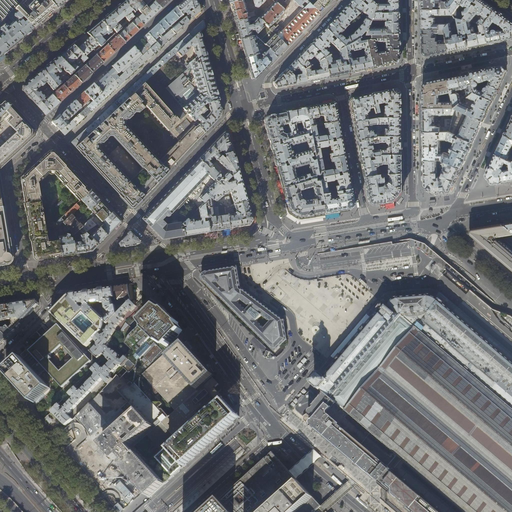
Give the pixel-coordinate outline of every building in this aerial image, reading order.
[(15,9),(18,6),(12,0),(0,0),(0,23),(3,21),(7,16),(15,9)] [(51,2),(49,0),(23,0),(18,6),(15,9),(23,17),(27,21),(34,28),(35,27),(41,22),(56,9),(57,8),(51,2)] [(53,0),(51,2),(57,8),(67,1),(67,0),(53,0)] [(151,0),(150,0),(125,0),(124,1),(134,13),(136,11),(135,9),(136,9),(137,9),(139,12),(141,10),(142,9),(145,5),(141,1),(141,0),(143,0),(147,4),(151,0)] [(183,0),(178,5),(176,6),(184,18),(185,17),(198,5),(197,0),(183,0)] [(234,0),(230,4),(232,9),(233,13),(236,22),(256,16),(255,12),(253,12),(247,14),(243,0),(252,0),(255,7),(258,8),(265,0),(234,0)] [(272,0),(275,2),(259,19),(265,25),(268,28),(288,7),(280,0),(272,0)] [(293,0),(303,10),(280,34),(279,33),(277,36),(287,46),(296,38),(309,23),(319,13),(305,0),(293,0)] [(305,0),(319,13),(325,7),(327,5),(325,3),(327,1),(326,0),(305,0)] [(352,0),(351,1),(346,6),(350,10),(352,8),(353,9),(358,13),(360,11),(361,10),(360,9),(362,8),(363,8),(362,9),(362,10),(362,11),(366,15),(367,15),(368,16),(365,17),(364,20),(370,22),(370,21),(373,14),(358,0),(352,0)] [(378,0),(358,0),(373,14),(376,6),(370,0),(376,0),(378,1),(378,0)] [(397,2),(397,0),(386,0),(387,4),(377,4),(376,6),(373,14),(398,13),(397,2)] [(422,0),(423,4),(423,10),(450,10),(447,3),(447,2),(442,2),(442,1),(441,0),(438,0),(422,0)] [(450,0),(449,2),(447,3),(450,10),(457,0),(450,0)] [(457,0),(450,10),(455,19),(457,20),(464,21),(475,5),(476,3),(478,0),(457,0)] [(484,0),(478,0),(476,3),(479,5),(477,7),(475,5),(464,21),(471,22),(477,14),(477,13),(478,12),(478,13),(478,14),(480,16),(481,16),(482,15),(483,16),(478,24),(480,24),(485,25),(491,18),(489,17),(489,16),(490,14),(492,16),(497,9),(489,4),(484,0)] [(134,13),(124,1),(112,12),(101,21),(114,34),(115,34),(116,33),(121,28),(124,26),(135,16),(136,15),(134,13)] [(153,16),(162,8),(155,1),(145,10),(144,9),(143,10),(142,9),(141,10),(139,12),(136,15),(135,16),(143,25),(146,23),(153,16)] [(200,11),(198,5),(185,17),(189,21),(195,15),(200,11)] [(178,23),(184,18),(176,6),(168,14),(154,27),(147,33),(157,43),(164,36),(171,30),(178,23)] [(359,14),(358,13),(353,9),(352,8),(350,10),(346,6),(343,10),(340,13),(334,19),(338,23),(336,25),(338,26),(337,27),(341,31),(342,31),(344,29),(345,28),(347,25),(348,23),(351,20),(353,19),(355,17),(356,17),(359,14)] [(15,9),(7,16),(13,22),(8,26),(3,21),(0,23),(0,56),(4,54),(5,52),(21,39),(34,28),(27,21),(24,23),(21,19),(23,17),(15,9)] [(497,9),(492,16),(491,18),(485,25),(486,31),(491,30),(490,28),(494,23),(495,23),(496,23),(498,24),(497,26),(498,28),(499,27),(501,26),(504,23),(507,24),(510,19),(502,13),(497,9)] [(445,30),(450,24),(454,19),(455,19),(450,10),(423,10),(423,20),(423,30),(445,30)] [(398,23),(398,13),(373,14),(370,21),(384,21),(384,23),(383,23),(383,24),(383,25),(383,26),(384,26),(384,28),(367,28),(366,32),(365,36),(369,36),(398,35),(398,25),(398,23)] [(135,33),(143,25),(135,16),(124,26),(126,28),(123,30),(121,28),(116,33),(125,42),(135,33)] [(255,36),(265,25),(259,19),(256,16),(236,22),(238,31),(241,40),(255,36)] [(185,17),(184,18),(178,23),(182,28),(184,25),(189,21),(185,17)] [(330,24),(325,28),(344,47),(351,43),(348,37),(346,38),(345,39),(345,40),(344,40),(344,39),(344,38),(340,35),(339,35),(338,35),(337,35),(337,34),(338,33),(339,33),(341,31),(337,27),(338,26),(336,25),(338,23),(334,19),(330,24)] [(367,28),(370,22),(364,20),(364,19),(362,23),(363,24),(362,25),(361,25),(358,29),(354,32),(354,33),(354,34),(352,36),(352,35),(351,35),(348,37),(351,43),(358,39),(360,38),(360,37),(363,34),(364,33),(365,32),(366,32),(367,28)] [(504,23),(501,26),(506,30),(506,31),(501,31),(502,41),(511,39),(511,38),(511,20),(510,19),(507,24),(504,23)] [(467,37),(464,21),(457,20),(460,35),(459,36),(459,35),(458,34),(455,35),(454,36),(452,37),(450,24),(445,30),(447,40),(450,40),(451,43),(448,44),(450,52),(460,50),(469,48),(468,40),(465,41),(464,37),(467,37)] [(95,26),(87,32),(100,46),(105,42),(106,42),(102,37),(107,33),(110,37),(114,34),(101,21),(95,26)] [(199,32),(200,32),(205,27),(204,24),(203,21),(194,29),(188,34),(192,39),(196,35),(195,34),(198,31),(199,32)] [(471,22),(464,21),(467,37),(468,40),(469,48),(479,46),(482,45),(489,44),(486,31),(485,25),(480,24),(481,32),(475,33),(474,27),(472,28),(471,22)] [(178,31),(182,28),(178,23),(171,30),(175,34),(178,31)] [(270,30),(268,28),(265,25),(255,36),(267,47),(270,50),(275,57),(276,58),(281,52),(287,46),(277,36),(275,34),(270,30)] [(318,36),(310,44),(324,58),(330,55),(334,53),(333,51),(328,53),(324,48),(329,43),(331,43),(338,50),(344,47),(325,28),(318,36)] [(171,37),(175,34),(171,30),(164,36),(168,40),(171,37)] [(445,30),(423,30),(423,42),(423,46),(423,53),(428,56),(436,55),(438,54),(450,52),(448,44),(447,40),(445,30)] [(491,30),(486,31),(489,44),(495,42),(502,41),(501,31),(498,31),(497,31),(495,31),(494,31),(493,32),(491,32),(491,30)] [(80,38),(73,44),(85,56),(93,48),(94,49),(94,50),(95,51),(100,46),(87,32),(80,38)] [(200,32),(199,32),(196,35),(192,39),(185,45),(178,52),(174,56),(175,57),(176,57),(179,59),(189,50),(188,49),(191,47),(192,47),(195,56),(189,61),(191,63),(184,69),(186,71),(200,58),(206,56),(203,43),(200,32)] [(125,42),(116,33),(115,34),(114,34),(110,37),(106,42),(105,42),(114,52),(119,48),(125,42)] [(152,47),(157,43),(147,33),(143,37),(140,40),(135,45),(128,51),(127,51),(116,62),(112,66),(118,73),(119,74),(120,72),(119,70),(120,69),(122,71),(119,74),(121,76),(122,75),(129,68),(136,62),(143,55),(144,55),(150,49),(152,47)] [(185,45),(192,39),(188,34),(185,37),(181,41),(185,45)] [(398,38),(398,35),(369,36),(369,39),(369,41),(371,41),(373,42),(384,42),(384,47),(388,47),(388,50),(398,50),(398,45),(398,38)] [(164,44),(168,40),(164,36),(157,43),(161,47),(164,44)] [(255,36),(241,40),(246,58),(260,54),(267,47),(255,36)] [(365,41),(359,42),(358,39),(351,43),(344,47),(350,73),(359,71),(371,68),(365,41)] [(178,52),(185,45),(181,41),(178,44),(174,47),(178,52)] [(369,41),(365,41),(371,68),(382,66),(394,64),(398,59),(398,50),(388,50),(388,47),(384,47),(384,51),(375,53),(374,47),(373,42),(371,41),(369,41)] [(114,52),(105,42),(100,46),(95,51),(94,52),(103,62),(108,58),(114,52)] [(157,43),(152,47),(150,49),(154,53),(158,50),(161,47),(157,43)] [(87,58),(85,56),(73,44),(66,50),(59,56),(74,70),(83,62),(87,58)] [(319,61),(324,58),(310,44),(302,52),(294,60),(304,69),(317,62),(319,61)] [(174,56),(178,52),(174,47),(171,50),(167,54),(171,58),(174,56)] [(267,47),(260,54),(271,64),(273,61),(276,58),(275,57),(270,50),(267,47)] [(350,73),(344,47),(338,50),(336,51),(338,55),(339,55),(340,58),(339,58),(338,60),(332,61),(330,55),(324,58),(328,77),(338,75),(350,73)] [(154,53),(150,49),(144,55),(143,55),(147,59),(150,56),(154,53)] [(94,52),(87,58),(83,62),(93,72),(97,67),(103,62),(94,52)] [(164,65),(171,58),(167,54),(164,56),(160,60),(164,65)] [(260,54),(246,58),(247,62),(248,67),(252,79),(255,80),(263,72),(271,64),(260,54)] [(147,59),(143,55),(136,62),(140,66),(143,63),(147,59)] [(72,72),(74,70),(59,56),(49,65),(34,77),(23,86),(23,90),(29,97),(36,105),(44,98),(46,96),(41,90),(40,90),(39,90),(38,90),(37,90),(37,89),(38,88),(39,88),(42,85),(43,86),(45,84),(45,83),(46,82),(47,82),(53,90),(61,82),(59,79),(60,78),(58,75),(56,76),(55,75),(55,74),(58,71),(59,73),(60,73),(61,72),(62,71),(60,70),(62,68),(64,68),(64,70),(66,72),(67,72),(70,74),(72,72)] [(212,75),(206,56),(200,58),(186,71),(182,74),(185,77),(189,81),(186,84),(186,86),(188,87),(185,89),(177,79),(165,89),(175,99),(177,97),(180,101),(178,103),(187,113),(190,117),(206,103),(219,100),(216,90),(212,75)] [(328,77),(324,58),(319,61),(320,64),(319,65),(317,63),(317,62),(304,69),(306,82),(316,80),(328,77)] [(157,71),(164,65),(160,60),(158,62),(153,66),(157,71)] [(306,82),(304,69),(294,60),(290,65),(286,69),(292,75),(297,68),(300,72),(300,74),(292,76),(294,84),(300,83),(306,82)] [(83,62),(74,70),(72,72),(81,82),(87,77),(93,72),(83,62)] [(140,66),(136,62),(129,68),(133,72),(136,69),(140,66)] [(116,75),(118,73),(112,66),(102,74),(93,83),(102,93),(108,87),(115,81),(121,76),(119,74),(117,76),(116,75)] [(153,75),(157,71),(153,66),(151,69),(146,73),(150,77),(153,75)] [(485,77),(486,81),(490,80),(490,81),(491,81),(489,84),(493,86),(498,89),(507,71),(503,66),(495,68),(488,69),(489,75),(486,75),(485,77)] [(133,72),(129,68),(122,75),(126,79),(129,76),(133,72)] [(292,76),(292,75),(286,69),(279,77),(273,82),(273,83),(276,88),(284,87),(294,84),(292,76)] [(478,71),(470,73),(475,93),(478,94),(480,90),(478,89),(478,87),(478,86),(479,85),(479,84),(480,83),(484,82),(486,81),(485,77),(486,75),(489,75),(488,69),(478,71)] [(81,82),(72,72),(70,74),(67,77),(65,79),(61,82),(53,90),(51,91),(51,92),(60,102),(64,98),(75,88),(81,82)] [(146,82),(150,77),(146,73),(144,75),(139,79),(143,84),(146,82)] [(465,74),(459,75),(463,93),(465,93),(464,91),(464,89),(466,88),(468,87),(468,90),(467,90),(468,98),(475,93),(470,73),(466,74),(465,74)] [(122,75),(121,76),(115,81),(119,85),(123,82),(126,79),(122,75)] [(454,76),(449,78),(452,92),(452,95),(453,99),(454,102),(455,108),(461,103),(459,93),(457,93),(457,90),(460,89),(461,93),(462,93),(463,93),(459,75),(454,76)] [(452,92),(449,78),(438,80),(427,82),(423,87),(424,95),(424,109),(455,108),(454,102),(443,102),(440,102),(440,95),(452,92)] [(136,90),(143,84),(139,79),(136,83),(132,86),(136,90)] [(116,88),(119,85),(115,81),(108,87),(112,92),(116,88)] [(181,119),(158,96),(146,82),(143,84),(136,90),(134,93),(141,101),(140,103),(143,107),(146,105),(146,106),(147,104),(170,129),(180,140),(162,159),(160,161),(168,170),(178,160),(198,139),(204,132),(198,125),(194,121),(190,117),(187,113),(181,119)] [(88,88),(84,91),(91,98),(92,100),(93,101),(94,100),(96,98),(93,95),(94,94),(95,94),(96,93),(96,92),(99,96),(101,94),(102,93),(93,83),(88,88)] [(495,95),(498,89),(493,86),(489,84),(487,87),(486,88),(485,89),(485,91),(485,92),(484,92),(480,90),(478,94),(493,101),(495,95)] [(134,93),(136,90),(132,86),(129,89),(125,92),(129,97),(134,93)] [(109,94),(112,92),(108,87),(102,93),(101,94),(105,98),(109,94)] [(389,102),(384,103),(385,104),(385,106),(384,106),(384,110),(384,114),(381,114),(379,114),(379,118),(399,118),(399,105),(399,97),(399,93),(394,89),(386,91),(389,102)] [(88,100),(91,98),(84,91),(80,95),(75,100),(84,110),(87,107),(91,103),(88,100)] [(377,93),(370,94),(373,108),(374,112),(376,118),(379,118),(379,114),(381,114),(381,112),(379,113),(377,104),(384,103),(389,102),(386,91),(382,92),(377,93)] [(60,102),(51,92),(49,93),(51,96),(46,100),(44,98),(36,105),(40,109),(46,115),(53,109),(60,102)] [(123,103),(129,97),(125,92),(122,95),(118,99),(123,103)] [(98,172),(108,182),(117,192),(127,202),(132,208),(133,208),(145,196),(147,194),(159,182),(162,178),(169,171),(168,170),(160,161),(162,159),(127,123),(137,114),(138,112),(139,112),(144,107),(143,107),(140,103),(141,101),(134,93),(129,97),(123,103),(116,110),(109,116),(101,123),(94,129),(87,135),(75,147),(81,153),(89,162),(98,172)] [(478,94),(475,93),(468,98),(476,101),(473,108),(462,103),(461,103),(455,108),(483,121),(489,110),(493,101),(478,94)] [(101,94),(99,96),(96,98),(94,100),(98,104),(100,102),(105,98),(101,94)] [(369,109),(373,108),(370,94),(361,96),(360,96),(352,98),(351,99),(350,101),(352,112),(353,117),(354,122),(368,120),(366,114),(369,109)] [(116,110),(123,103),(118,99),(114,102),(111,105),(116,110)] [(70,104),(66,108),(75,118),(77,116),(79,114),(76,112),(79,109),(82,112),(84,110),(75,100),(72,102),(70,104)] [(94,100),(93,101),(92,102),(91,103),(87,107),(91,111),(94,108),(98,104),(94,100)] [(199,121),(200,121),(201,122),(198,125),(204,132),(204,133),(211,126),(219,118),(221,108),(220,104),(219,100),(206,103),(190,117),(194,121),(198,118),(198,119),(198,120),(199,121)] [(0,105),(0,114),(12,103),(11,103),(9,101),(6,101),(0,105)] [(316,106),(318,116),(322,116),(324,117),(325,122),(319,123),(320,125),(338,121),(337,112),(336,111),(335,104),(332,102),(326,103),(325,104),(316,106)] [(0,206),(5,206),(3,196),(1,181),(0,177),(0,168),(4,165),(18,152),(31,140),(39,133),(31,125),(24,116),(17,109),(12,103),(0,114),(0,206)] [(109,116),(116,110),(111,105),(108,108),(104,112),(109,116)] [(311,107),(305,108),(309,127),(315,126),(320,125),(319,123),(314,124),(314,120),(318,119),(318,116),(316,106),(311,107)] [(87,107),(84,110),(82,112),(80,113),(84,117),(87,115),(91,111),(87,107)] [(61,131),(75,118),(66,108),(58,115),(51,121),(56,126),(61,131)] [(305,108),(294,110),(285,112),(288,124),(289,126),(292,138),(307,134),(310,133),(309,127),(305,108)] [(454,115),(455,108),(424,109),(424,117),(424,120),(424,132),(450,132),(453,119),(445,119),(445,127),(437,127),(437,126),(435,126),(435,122),(436,122),(436,121),(438,121),(438,115),(454,115)] [(483,121),(455,108),(454,115),(453,119),(450,132),(473,143),(478,132),(480,129),(482,124),(483,121)] [(101,123),(109,116),(104,112),(101,115),(97,118),(101,123)] [(288,124),(285,112),(280,113),(267,116),(264,121),(268,136),(270,144),(278,142),(279,142),(278,139),(281,138),(281,141),(292,138),(289,126),(287,127),(288,130),(287,130),(288,133),(286,134),(283,125),(288,124)] [(77,116),(75,118),(61,131),(63,133),(64,135),(74,126),(81,120),(77,116)] [(94,129),(101,123),(97,118),(94,121),(90,124),(94,129)] [(376,118),(372,119),(368,120),(354,122),(355,130),(357,141),(377,137),(377,133),(373,133),(372,131),(370,129),(367,130),(367,131),(366,130),(366,129),(366,128),(365,127),(366,126),(368,127),(370,127),(371,125),(376,124),(376,118)] [(399,118),(379,118),(376,118),(376,124),(376,126),(377,130),(377,133),(377,137),(378,137),(381,137),(380,131),(382,131),(382,125),(385,125),(385,127),(388,127),(388,129),(384,129),(384,137),(399,137),(399,127),(399,118)] [(340,129),(338,121),(320,125),(320,126),(322,126),(324,126),(324,128),(325,128),(327,128),(328,135),(326,136),(325,135),(317,136),(315,126),(309,127),(310,133),(311,136),(312,142),(315,141),(316,143),(331,140),(331,138),(334,138),(335,140),(341,138),(340,129)] [(87,135),(94,129),(90,124),(86,128),(83,131),(87,135)] [(75,147),(87,135),(83,131),(79,135),(77,136),(71,142),(73,144),(75,147)] [(211,146),(199,159),(209,168),(212,165),(208,161),(213,156),(214,157),(213,159),(216,161),(222,155),(221,155),(233,151),(232,146),(231,142),(228,133),(225,132),(211,146)] [(450,132),(424,132),(424,140),(424,147),(441,146),(441,140),(448,140),(450,132)] [(473,143),(450,132),(448,140),(455,143),(452,149),(467,156),(472,145),(473,143)] [(279,145),(278,142),(270,144),(275,160),(277,166),(284,164),(284,162),(287,161),(287,163),(310,157),(312,156),(311,153),(312,153),(314,152),(312,146),(312,145),(312,144),(312,142),(311,136),(308,136),(307,136),(307,134),(292,138),(281,141),(282,144),(279,145)] [(511,138),(505,135),(501,144),(496,154),(509,160),(510,157),(509,156),(508,154),(511,146),(511,138)] [(378,137),(377,137),(357,141),(359,150),(360,159),(379,156),(379,149),(374,150),(374,148),(372,149),(371,144),(378,143),(378,137)] [(378,143),(378,144),(378,146),(379,149),(379,156),(399,156),(399,155),(399,146),(399,137),(384,137),(381,137),(378,137),(378,143)] [(343,147),(341,138),(335,140),(335,141),(332,142),(331,140),(316,143),(316,145),(312,146),(314,152),(314,155),(315,160),(315,161),(321,160),(319,149),(327,147),(327,146),(330,146),(331,153),(330,153),(329,154),(329,157),(328,157),(326,158),(326,159),(345,155),(343,147)] [(441,153),(441,146),(424,147),(424,154),(424,161),(444,161),(445,153),(441,153)] [(450,155),(445,153),(444,161),(461,169),(462,167),(467,156),(452,149),(451,150),(451,151),(452,152),(450,155)] [(79,177),(56,151),(54,153),(52,152),(51,152),(50,152),(49,151),(28,170),(20,177),(22,185),(24,198),(27,217),(30,235),(33,254),(33,256),(35,256),(37,258),(37,260),(47,258),(62,256),(61,251),(59,240),(48,241),(38,182),(48,173),(55,174),(80,201),(81,199),(91,190),(88,186),(79,177)] [(222,155),(216,161),(212,165),(209,168),(205,171),(215,181),(220,187),(226,181),(223,178),(225,176),(225,178),(226,178),(227,180),(238,169),(237,163),(233,151),(221,155),(222,155)] [(511,161),(509,160),(496,154),(494,159),(491,165),(486,176),(492,185),(503,183),(511,181),(511,161)] [(346,164),(345,155),(326,159),(324,159),(324,160),(325,160),(326,161),(327,163),(331,162),(333,162),(335,169),(332,170),(331,169),(323,170),(321,160),(315,161),(318,175),(321,175),(322,177),(348,172),(346,164)] [(380,164),(379,156),(360,159),(362,167),(364,178),(381,175),(381,173),(380,164)] [(399,156),(379,156),(380,164),(386,164),(387,165),(387,170),(386,170),(386,173),(381,173),(381,175),(399,174),(399,165),(399,156)] [(287,166),(285,166),(285,164),(284,164),(277,166),(279,175),(283,188),(290,186),(290,184),(289,184),(289,183),(291,183),(292,185),(295,184),(307,181),(307,178),(309,177),(310,180),(315,179),(316,178),(315,176),(318,175),(315,161),(315,160),(312,160),(311,158),(310,157),(287,163),(287,166)] [(145,221),(154,230),(163,239),(172,238),(184,236),(182,223),(187,218),(191,214),(192,215),(198,208),(204,203),(199,198),(215,181),(205,171),(209,168),(199,159),(190,168),(186,172),(177,181),(166,194),(161,199),(155,206),(142,219),(145,221)] [(443,166),(444,161),(424,161),(424,172),(424,176),(424,186),(428,189),(434,194),(437,194),(440,177),(438,177),(438,174),(441,174),(442,168),(443,166)] [(461,169),(444,161),(443,166),(446,167),(444,170),(442,168),(441,174),(440,177),(437,194),(443,193),(447,192),(451,192),(453,187),(458,175),(461,169)] [(238,169),(227,180),(226,181),(220,187),(215,181),(199,198),(204,203),(209,197),(226,207),(230,205),(231,205),(229,196),(224,198),(221,200),(220,198),(228,191),(230,190),(234,204),(247,200),(243,186),(238,169)] [(348,172),(322,177),(322,179),(319,180),(319,181),(321,194),(329,193),(336,192),(351,189),(349,181),(348,172)] [(399,174),(381,175),(382,178),(388,178),(388,181),(385,185),(382,185),(384,203),(385,203),(392,201),(395,197),(400,192),(399,184),(399,174)] [(381,175),(364,178),(366,190),(368,201),(373,205),(384,203),(382,185),(382,178),(381,175)] [(292,185),(290,186),(283,188),(286,200),(289,210),(299,216),(311,215),(325,212),(321,194),(319,181),(316,181),(315,179),(310,180),(307,181),(295,184),(295,188),(293,189),(292,185)] [(352,197),(351,189),(336,192),(337,196),(329,197),(329,193),(321,194),(325,212),(338,210),(350,208),(353,203),(352,197)] [(80,224),(74,218),(75,217),(72,214),(80,207),(76,203),(57,222),(66,232),(67,232),(67,233),(70,234),(72,234),(76,234),(79,234),(80,235),(84,233),(86,232),(94,226),(96,225),(98,224),(102,221),(112,212),(102,201),(99,198),(91,190),(81,199),(85,204),(84,205),(87,208),(88,207),(93,212),(91,214),(92,215),(90,217),(91,218),(83,226),(80,223),(80,224)] [(210,221),(207,221),(209,232),(218,230),(230,228),(226,207),(209,197),(204,203),(206,217),(209,217),(210,219),(210,221)] [(392,201),(385,203),(385,205),(392,204),(397,198),(395,197),(392,201)] [(250,212),(247,200),(234,204),(231,205),(232,208),(235,208),(236,211),(235,212),(235,213),(233,213),(233,212),(232,211),(231,211),(230,205),(226,207),(230,228),(240,227),(250,225),(253,220),(250,212)] [(206,217),(204,203),(198,208),(200,218),(199,218),(199,217),(198,217),(197,217),(197,218),(197,219),(197,220),(193,221),(193,219),(189,220),(188,220),(187,219),(187,218),(182,223),(184,236),(196,234),(209,232),(207,221),(204,222),(203,218),(206,217)] [(0,265),(6,265),(6,263),(7,262),(8,261),(9,260),(10,259),(11,258),(11,257),(13,258),(12,253),(10,238),(8,225),(5,211),(5,206),(0,206),(0,265)] [(113,211),(112,212),(102,221),(98,224),(99,225),(100,227),(107,235),(108,234),(121,221),(118,218),(119,217),(113,211)] [(65,233),(66,232),(57,222),(56,223),(58,234),(60,234),(60,232),(64,231),(65,233)] [(511,222),(503,224),(511,231),(511,222)] [(473,237),(511,269),(511,250),(500,241),(499,242),(497,240),(498,239),(497,238),(497,237),(496,236),(498,234),(499,235),(511,233),(511,231),(503,224),(499,224),(483,227),(473,228),(470,232),(470,233),(470,234),(473,237)] [(97,229),(96,228),(97,228),(94,226),(86,232),(98,244),(106,237),(107,235),(100,227),(97,229)] [(119,243),(121,246),(131,245),(137,244),(139,240),(136,237),(135,236),(130,231),(127,235),(119,243)] [(72,237),(72,234),(70,234),(67,233),(67,232),(66,235),(58,236),(59,240),(61,251),(62,256),(73,254),(75,254),(73,242),(73,240),(70,240),(70,237),(72,237)] [(84,233),(80,235),(81,241),(73,242),(75,254),(77,253),(92,251),(98,245),(98,244),(86,232),(84,233)] [(284,322),(285,321),(283,319),(283,320),(244,290),(242,288),(241,289),(238,267),(233,268),(212,271),(203,273),(201,279),(274,351),(287,340),(284,322)] [(126,286),(120,287),(122,298),(127,298),(128,305),(135,298),(134,296),(134,293),(133,288),(133,285),(126,286)] [(80,293),(69,295),(80,305),(80,304),(84,304),(86,306),(88,304),(96,303),(101,302),(101,303),(109,302),(110,308),(114,310),(108,317),(109,318),(112,321),(118,314),(124,309),(123,304),(120,305),(119,299),(122,298),(120,287),(101,290),(80,293)] [(80,305),(69,295),(58,306),(52,313),(87,347),(92,346),(99,340),(105,333),(106,331),(108,329),(108,327),(109,325),(109,323),(109,321),(109,319),(109,318),(108,317),(98,308),(99,307),(96,303),(88,304),(86,306),(83,309),(80,305)] [(372,435),(467,511),(511,511),(511,354),(505,349),(501,345),(491,337),(481,328),(467,316),(455,310),(454,314),(452,312),(451,311),(449,310),(448,308),(446,307),(444,305),(444,304),(438,299),(438,300),(436,299),(430,296),(425,296),(409,298),(400,298),(395,299),(393,300),(391,302),(388,304),(386,302),(379,310),(380,311),(379,312),(376,315),(336,363),(334,365),(331,368),(327,373),(324,377),(324,378),(329,382),(321,391),(330,399),(329,400),(341,410),(372,435)] [(124,309),(118,314),(112,321),(115,323),(114,326),(113,325),(111,332),(107,334),(105,333),(99,340),(101,342),(101,344),(96,350),(103,357),(107,353),(112,357),(111,358),(113,360),(108,366),(114,372),(120,366),(121,366),(122,366),(124,367),(131,360),(126,356),(124,358),(123,357),(124,354),(120,350),(119,350),(117,349),(115,348),(112,345),(123,324),(129,317),(126,315),(131,309),(134,312),(141,304),(138,302),(135,298),(128,305),(124,309)] [(32,312),(39,305),(36,300),(28,302),(14,304),(7,305),(10,321),(11,324),(11,325),(10,326),(9,327),(14,332),(19,327),(20,325),(32,312)] [(295,312),(300,307),(296,303),(291,309),(295,312)] [(0,306),(0,322),(10,321),(7,305),(0,306)] [(157,307),(141,323),(145,329),(145,331),(158,344),(161,344),(169,350),(175,344),(184,335),(180,330),(180,327),(165,311),(162,311),(157,307)] [(122,330),(124,332),(130,325),(127,322),(122,330)] [(128,383),(132,387),(136,383),(143,375),(169,350),(161,344),(158,344),(145,331),(145,329),(141,323),(129,336),(126,344),(132,349),(126,356),(131,360),(124,367),(129,371),(122,378),(128,383)] [(29,361),(27,363),(22,357),(13,365),(5,372),(24,393),(34,403),(49,388),(38,376),(45,369),(62,387),(91,361),(58,325),(54,329),(41,340),(29,351),(32,354),(30,356),(29,355),(27,356),(26,357),(29,361)] [(0,346),(4,343),(14,332),(9,327),(8,326),(6,328),(0,329),(0,328),(0,346)] [(223,397),(208,380),(198,390),(169,359),(179,348),(175,344),(169,350),(143,375),(174,407),(132,446),(148,463),(155,457),(165,448),(223,397)] [(183,345),(179,348),(169,359),(198,390),(208,380),(212,377),(193,355),(183,345)] [(32,354),(29,351),(27,349),(20,356),(22,357),(27,363),(29,361),(26,357),(27,356),(29,355),(30,356),(32,354)] [(111,374),(114,372),(108,366),(106,368),(103,368),(99,364),(92,370),(96,374),(96,375),(81,391),(76,387),(69,394),(72,397),(73,396),(74,397),(64,407),(65,408),(63,410),(61,408),(62,407),(59,404),(52,412),(66,426),(73,419),(68,414),(103,379),(108,384),(113,378),(111,377),(112,376),(112,375),(111,374)] [(324,377),(320,374),(316,379),(312,384),(316,388),(318,389),(321,391),(325,387),(329,382),(324,378),(324,377)] [(128,383),(119,392),(129,402),(109,421),(92,403),(76,419),(89,432),(92,435),(93,438),(94,440),(95,446),(97,451),(98,453),(100,457),(102,461),(105,465),(107,467),(110,469),(113,472),(117,476),(121,478),(123,480),(126,481),(129,482),(131,483),(133,481),(146,494),(149,499),(166,483),(173,476),(183,467),(237,419),(240,416),(223,397),(165,448),(155,457),(148,463),(132,446),(165,416),(136,383),(132,387),(128,383)] [(329,400),(330,399),(325,395),(321,391),(318,389),(314,394),(313,392),(312,392),(310,392),(309,392),(308,392),(307,393),(296,406),(296,407),(296,408),(296,409),(296,410),(297,412),(303,418),(303,419),(304,420),(304,421),(305,422),(306,422),(308,423),(309,424),(310,426),(311,427),(315,431),(316,431),(326,439),(330,443),(344,454),(355,464),(356,467),(358,467),(376,481),(377,480),(380,483),(390,471),(396,464),(367,440),(372,435),(341,410),(329,400)] [(52,420),(48,416),(44,420),(48,425),(52,422),(52,420)] [(315,511),(322,506),(296,478),(292,474),(282,463),(272,452),(206,511),(315,511)] [(452,511),(396,464),(390,471),(380,483),(380,485),(384,489),(385,490),(383,492),(384,498),(383,499),(398,511),(452,511)]
